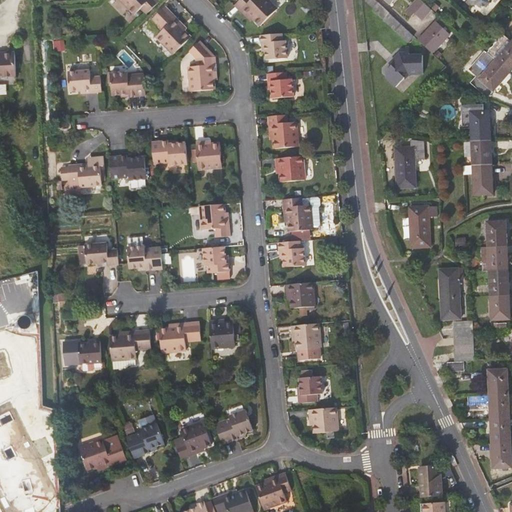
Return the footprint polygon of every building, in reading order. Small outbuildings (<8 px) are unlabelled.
[(121,0),(133,12),(139,7),(145,13),(157,0),(121,0)] [(243,7),(253,19),(259,25),(277,8),(268,0),(237,0),(234,3),(240,10),(243,7)] [(421,15),(429,7),(421,0),(414,0),(411,5),(421,15)] [(414,36),(378,2),(372,8),(408,42),(414,36)] [(190,36),(184,30),(173,19),(176,16),(164,4),(150,18),(161,30),(156,35),(173,53),(190,36)] [(251,21),(253,19),(243,7),(240,10),(251,21)] [(173,19),(184,30),(186,27),(176,16),(173,19)] [(436,22),(419,41),(432,53),(450,35),(436,22)] [(260,34),(261,42),(265,41),(266,49),(266,58),(286,56),(284,38),(282,39),(281,31),(260,34)] [(511,74),(511,72),(511,42),(505,37),(488,55),(497,62),(511,74)] [(214,88),(213,79),(212,65),(216,64),(215,55),(200,40),(190,50),(197,58),(197,66),(189,67),(190,90),(214,88)] [(7,53),(0,52),(0,75),(17,74),(16,50),(7,50),(7,53)] [(391,78),(424,78),(425,52),(391,52),(391,78)] [(494,93),(511,74),(497,62),(481,80),(478,79),(474,84),(488,97),(493,92),(494,93)] [(102,90),(102,75),(91,76),(90,69),(69,70),(70,89),(82,89),(82,92),(102,90)] [(267,71),(267,79),(271,79),(271,85),(272,95),(293,93),(292,77),(288,77),(287,69),(267,71)] [(114,94),(123,93),(131,92),(131,96),(147,94),(145,73),(129,75),(129,71),(112,72),(114,94)] [(397,96),(407,107),(432,82),(427,77),(419,84),(414,79),(397,96)] [(472,141),(491,139),(490,111),(485,111),(485,105),(462,106),(463,125),(472,125),(472,141)] [(268,113),(269,122),(273,122),(274,137),(275,145),(298,144),(296,119),(288,120),(287,112),(268,113)] [(473,165),(492,164),(491,139),(472,141),(473,165)] [(169,144),(168,141),(152,142),(154,163),(171,162),(171,165),(187,163),(185,143),(177,143),(169,144)] [(205,145),(205,141),(195,142),(198,168),(221,167),(220,143),(211,144),(205,145)] [(426,161),(425,143),(411,141),(411,147),(396,147),(399,187),(417,187),(416,161),(426,161)] [(280,165),(281,170),(282,179),(305,177),(303,154),(276,156),(276,165),(280,165)] [(125,158),(124,155),(109,156),(110,177),(126,176),(127,179),(143,178),(141,157),(133,157),(125,158)] [(67,163),(67,166),(68,179),(69,191),(80,190),(79,186),(100,184),(99,168),(103,168),(102,157),(90,158),(90,161),(67,163)] [(463,166),(463,172),(474,172),(475,194),(493,193),(492,164),(473,165),(463,166)] [(68,179),(67,166),(59,167),(61,179),(68,179)] [(286,204),(287,219),(288,228),(312,226),(310,202),(302,202),(301,194),(282,196),(283,204),(286,204)] [(225,219),(224,213),(223,204),(200,206),(202,228),(214,227),(214,237),(230,236),(229,219),(225,219)] [(439,217),(438,206),(411,208),(413,248),(432,248),(430,217),(439,217)] [(488,222),(488,247),(498,246),(507,246),(506,221),(488,222)] [(283,249),(283,257),(284,266),(305,263),(304,246),(300,247),(299,239),(278,241),(279,250),(283,249)] [(117,262),(116,247),(106,248),(105,241),(83,243),(85,262),(96,261),(96,264),(117,262)] [(128,267),(138,266),(145,266),(145,268),(162,267),(160,246),(144,247),(143,244),(127,246),(128,267)] [(227,271),(227,264),(224,264),(223,256),(222,246),(201,248),(203,266),(206,266),(207,273),(227,271)] [(488,247),(482,247),(483,260),(489,260),(490,271),(508,270),(507,246),(498,246),(488,247)] [(440,320),(458,319),(455,269),(437,270),(440,320)] [(490,271),(490,294),(509,294),(509,290),(508,270),(490,271)] [(290,291),(290,296),(291,305),(313,303),(312,279),(285,282),(285,291),(290,291)] [(509,294),(490,294),(491,319),(510,318),(509,294)] [(220,322),(220,318),(210,319),(212,346),(237,344),(234,321),(225,322),(220,322)] [(184,325),(170,326),(160,327),(162,351),(187,348),(186,340),(202,339),(200,320),(184,321),(184,325)] [(296,332),(296,337),(297,347),(298,347),(299,357),(319,356),(319,344),(320,344),(318,320),(291,323),(292,333),(296,332)] [(452,322),(452,330),(469,329),(469,322),(452,322)] [(152,328),(135,329),(136,333),(121,334),(111,335),(113,359),(138,356),(138,348),(153,347),(152,328)] [(452,330),(453,362),(470,361),(469,329),(452,330)] [(81,362),(82,362),(95,361),(103,360),(101,338),(91,339),(92,343),(80,344),(81,362)] [(95,361),(82,362),(82,367),(85,369),(93,369),(95,366),(95,361)] [(460,371),(460,363),(446,364),(446,372),(460,371)] [(302,375),(299,375),(300,393),(297,393),(298,400),(317,399),(316,392),(322,392),(320,374),(314,374),(314,367),(301,368),(302,375)] [(488,370),(490,395),(508,395),(507,369),(488,370)] [(508,395),(490,395),(491,420),(509,419),(508,395)] [(11,401),(0,406),(0,507),(2,511),(41,511),(57,495),(11,401)] [(308,408),(309,417),(313,417),(313,423),(314,432),(337,429),(335,406),(308,408)] [(222,444),(237,439),(237,436),(244,433),(252,430),(245,411),(229,416),(230,419),(215,425),(222,444)] [(492,444),(510,443),(509,419),(491,420),(492,444)] [(196,450),(201,448),(209,445),(201,423),(180,431),(184,443),(175,446),(180,460),(197,453),(196,450)] [(135,458),(151,453),(150,449),(157,447),(166,444),(158,424),(142,430),(143,432),(128,438),(135,458)] [(107,447),(120,443),(117,436),(104,441),(107,447)] [(112,463),(113,466),(128,461),(121,442),(120,443),(107,447),(104,441),(81,449),(89,471),(98,468),(112,463)] [(510,449),(510,443),(492,444),(493,468),(510,468),(510,449)] [(99,471),(113,466),(112,463),(98,468),(99,471)] [(433,496),(442,495),(440,481),(435,481),(435,474),(434,467),(418,468),(421,497),(433,496)] [(285,472),(277,475),(278,478),(263,483),(255,486),(263,509),(286,500),(283,493),(291,490),(285,472)] [(278,478),(277,475),(262,480),(263,483),(278,478)] [(233,495),(232,491),(213,499),(218,511),(220,511),(228,509),(229,511),(253,511),(246,490),(238,493),(233,495)] [(205,504),(208,511),(215,511),(211,501),(205,504)] [(445,511),(444,501),(435,502),(423,503),(423,511),(445,511)] [(197,505),(198,507),(198,508),(186,511),(208,511),(205,504),(205,502),(197,505)]
